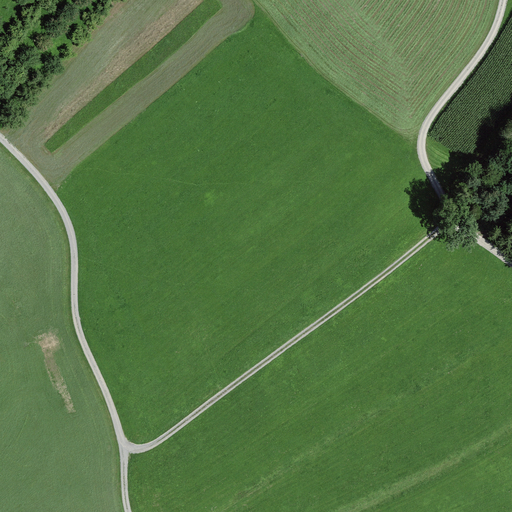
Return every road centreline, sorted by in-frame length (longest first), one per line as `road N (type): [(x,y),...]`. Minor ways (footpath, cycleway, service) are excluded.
road 1 (track): [(0,136),(65,213),(75,253),(75,323),(117,423),(126,511)]
road 2 (track): [(124,450),(156,445),(457,220)]
road 3 (track): [(502,0),(490,43),(423,128),(422,155),(457,220),(511,265)]
